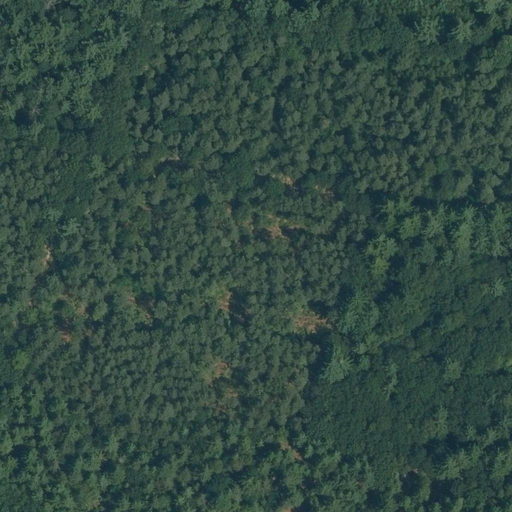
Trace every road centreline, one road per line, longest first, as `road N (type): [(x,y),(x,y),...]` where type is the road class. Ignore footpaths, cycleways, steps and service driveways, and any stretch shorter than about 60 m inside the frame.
road 1 (track): [(89,157),(511,223)]
road 2 (track): [(89,157),(0,375)]
road 3 (track): [(143,3),(89,157)]
